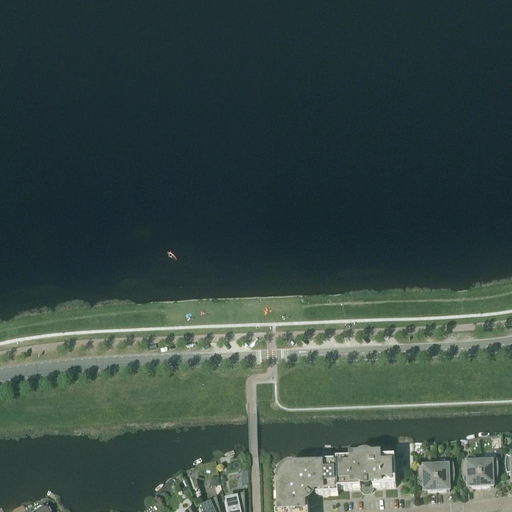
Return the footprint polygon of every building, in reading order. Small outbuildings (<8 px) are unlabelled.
[(396,489),(395,459),(381,460),(381,457),(370,457),(370,461),(361,461),(361,458),(350,458),(350,461),(336,461),(336,464),(337,464),(338,491),(365,490),(365,491),(366,491),(366,492),(367,492),(368,491),(371,494),(372,493),(373,492),(373,490),(396,489)] [(498,465),(497,461),(496,462),(489,464),(480,464),(481,490),(493,489),(493,479),(497,479),(497,480),(498,476),(498,473),(498,469),(498,465)] [(481,490),(480,464),(470,465),(463,463),(462,466),(461,470),(462,474),(462,478),(463,481),(464,481),(468,480),(468,490),(481,490)] [(337,464),(336,464),(322,464),(322,467),(307,468),(307,471),(300,471),(300,468),(291,468),(287,469),(284,471),(281,473),(279,476),(278,480),(277,483),(278,492),(281,492),(281,499),(278,500),(278,511),(308,511),(308,507),(310,508),(312,508),(312,503),(313,503),(313,502),(314,501),(313,500),(316,497),(317,497),(331,497),(331,494),(338,494),(338,491),(337,464)] [(454,469),(453,465),(452,466),(446,468),(436,468),(437,494),(450,493),(449,483),(453,484),(454,484),(454,480),(455,477),(455,473),(454,469)] [(437,494),(436,468),(426,469),(419,467),(418,470),(418,474),(418,478),(418,482),(419,486),(420,485),(424,484),(424,494),(437,494)] [(243,511),(243,495),(242,494),(243,496),(240,496),(237,497),(235,498),(233,500),(231,502),(224,503),(225,511),(243,511)] [(218,511),(215,499),(214,499),(215,500),(212,501),(210,503),(208,504),(206,506),(205,508),(198,511),(218,511)]
